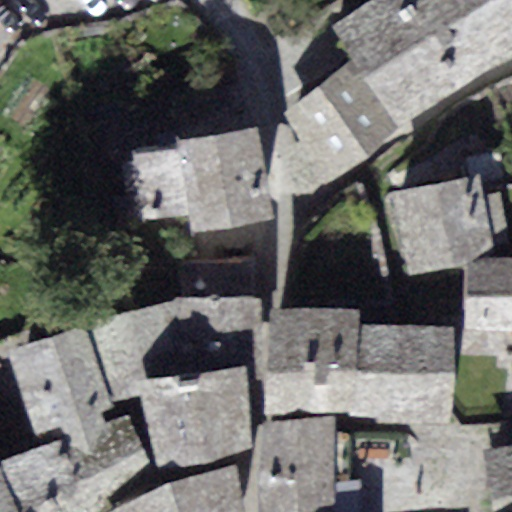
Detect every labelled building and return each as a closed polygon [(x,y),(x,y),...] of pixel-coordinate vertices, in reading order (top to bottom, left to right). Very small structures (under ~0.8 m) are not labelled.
[(511,57),(511,0),(375,0),(330,30),(352,63),(398,133),(511,57)] [(398,133),(352,63),(281,117),(300,141),(280,152),(304,207),(398,133)] [(271,222),(258,130),(176,142),(177,153),(133,159),(134,166),(123,167),(131,225),(188,217),(190,233),(271,222)] [(480,177),(390,194),(406,276),(465,265),(482,260),(491,260),(480,177)] [(482,260),(465,265),(463,333),(511,334),(511,259),(491,260),(482,260)] [(253,261),(179,264),(182,300),(250,300),(253,261)] [(245,370),(184,378),(176,300),(82,330),(109,403),(139,395),(157,474),(250,451),(246,383),(245,370)] [(252,384),(260,300),(250,300),(182,300),(176,300),(184,378),(245,370),(246,383),(252,384)] [(361,312),(269,312),(265,413),(349,410),(349,418),(378,418),(376,426),(449,425),(454,331),(359,327),(361,312)] [(82,330),(6,354),(39,449),(103,426),(100,415),(112,411),(109,403),(82,330)] [(39,449),(0,464),(19,511),(94,511),(93,508),(152,481),(127,417),(103,426),(39,449)] [(333,420),(262,425),(257,511),(332,511),(332,485),(333,420)] [(511,511),(511,447),(480,452),(490,511),(511,511)] [(19,511),(0,464),(0,463),(0,511),(19,511)] [(112,511),(242,511),(236,467),(164,488),(112,511)] [(361,511),(359,482),(332,485),(332,511),(361,511)]
